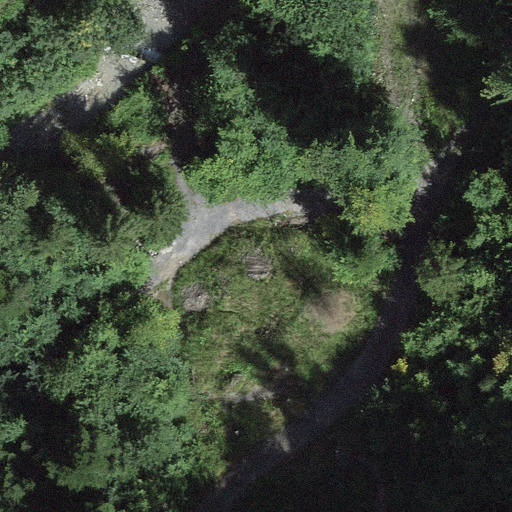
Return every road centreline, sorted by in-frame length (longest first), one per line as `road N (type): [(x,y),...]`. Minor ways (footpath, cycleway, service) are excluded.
road 1 (track): [(491,0),(434,193),(414,317),(261,441),(200,511)]
road 2 (track): [(434,193),(261,205),(0,363)]
